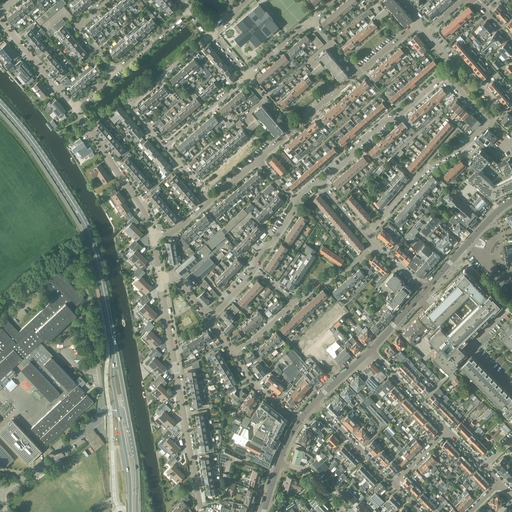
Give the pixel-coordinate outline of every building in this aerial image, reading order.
[(31,0),(27,0),(26,2),(31,8),(30,9),(33,12),(34,11),(34,10),(38,7),(39,8),(40,8),(41,6),(37,1),(35,3),(31,0)] [(74,0),(73,1),(76,4),(75,4),(81,11),(85,7),(80,0),(74,0)] [(128,0),(122,0),(121,1),(127,7),(126,8),(129,11),(130,9),(128,7),(130,4),(131,4),(128,0)] [(159,5),(163,10),(166,7),(166,8),(173,3),(170,0),(166,0),(163,4),(162,3),(159,5)] [(348,0),(347,0),(344,3),(349,9),(353,5),(348,0)] [(383,0),(383,1),(405,26),(412,20),(407,14),(408,13),(407,11),(405,12),(397,2),(398,1),(396,0),(383,0)] [(76,4),(73,1),(72,2),(71,3),(73,6),(74,5),(71,8),(76,15),(81,11),(75,4),(76,4)] [(121,1),(117,5),(122,11),(121,12),(124,14),(125,13),(123,11),(126,8),(127,7),(121,1)] [(26,2),(21,6),(26,12),(25,13),(28,16),(33,12),(30,9),(31,8),(26,2)] [(440,2),(436,5),(441,11),(445,7),(440,2)] [(166,7),(163,10),(164,11),(165,11),(168,15),(168,16),(171,13),(177,7),(173,3),(166,8),(166,7)] [(344,3),(339,7),(344,13),(349,9),(344,3)] [(492,11),(496,15),(507,5),(505,3),(501,7),(498,5),(492,11)] [(259,4),(233,26),(240,34),(237,36),(243,43),(246,41),(253,49),(278,27),(271,19),(272,18),(266,11),(265,12),(259,4)] [(428,5),(427,4),(425,6),(429,11),(427,13),(432,19),(436,15),(431,9),(428,6),(427,6),(428,5)] [(117,5),(112,9),(118,15),(117,16),(119,18),(124,14),(121,12),(122,11),(117,5)] [(436,5),(431,9),(436,15),(441,11),(436,5)] [(496,15),(500,19),(506,13),(504,11),(506,9),(507,9),(509,7),(507,5),(496,15)] [(21,6),(17,10),(22,16),(21,17),(24,20),(28,16),(25,13),(26,12),(21,6)] [(339,7),(335,11),(340,17),(344,13),(339,7)] [(469,7),(464,11),(469,16),(474,13),(469,7)] [(112,9),(108,13),(113,19),(112,20),(115,22),(116,21),(114,18),(117,16),(118,15),(112,9)] [(363,19),(371,12),(369,9),(361,16),(363,18),(363,19)] [(17,10),(12,14),(17,20),(16,21),(19,24),(24,20),(21,17),(22,16),(17,10)] [(335,11),(330,15),(335,21),(340,17),(335,11)] [(464,11),(460,15),(465,20),(469,16),(464,11)] [(508,12),(506,13),(500,19),(503,23),(510,17),(511,16),(508,12)] [(108,13),(103,17),(109,23),(108,24),(110,26),(112,25),(115,23),(115,22),(112,20),(113,19),(108,13)] [(152,18),(148,21),(147,22),(153,28),(157,24),(154,20),(156,18),(152,13),(149,15),(152,18)] [(17,20),(12,14),(7,18),(15,27),(19,24),(16,21),(17,20)] [(330,15),(326,19),(331,25),(335,21),(330,15)] [(460,15),(455,18),(460,24),(465,20),(460,15)] [(103,17),(98,21),(104,27),(103,28),(106,30),(107,29),(105,26),(108,24),(109,23),(103,17)] [(144,20),(141,22),(144,25),(143,26),(148,32),(153,28),(147,22),(148,21),(145,18),(144,20)] [(379,23),(375,18),(368,24),(373,30),(377,26),(377,25),(379,23)] [(455,18),(451,22),(456,28),(460,24),(455,18)] [(477,21),(474,24),(476,26),(479,24),(483,20),(481,18),(477,21)] [(331,25),(326,19),(321,23),(326,29),(331,25)] [(98,21),(94,24),(99,31),(98,32),(101,34),(103,33),(100,30),(103,28),(104,27),(98,21)] [(478,33),(480,34),(490,25),(486,21),(481,26),(483,28),(478,33)] [(142,26),(139,29),(138,30),(143,36),(148,32),(143,26),(144,25),(141,22),(139,24),(142,26)] [(451,22),(446,26),(451,32),(456,28),(451,22)] [(24,35),(28,39),(35,34),(35,35),(38,32),(37,31),(36,32),(32,28),(35,26),(33,23),(32,24),(26,29),(28,31),(24,35)] [(99,31),(94,24),(89,28),(95,35),(94,35),(97,38),(101,34),(98,32),(99,31)] [(368,24),(364,28),(368,33),(373,30),(368,24)] [(57,34),(58,36),(60,35),(61,36),(67,30),(63,25),(61,27),(59,29),(57,30),(55,32),(54,33),(56,35),(57,34)] [(490,25),(480,34),(482,36),(486,32),(488,34),(494,29),(490,25)] [(136,26),(132,30),(134,33),(134,34),(139,40),(143,36),(138,30),(139,29),(136,26)] [(451,32),(446,26),(441,30),(446,36),(451,32)] [(364,28),(359,31),(364,37),(368,33),(364,28)] [(59,38),(62,41),(64,39),(65,40),(71,35),(67,30),(61,36),(60,35),(58,36),(57,37),(59,39),(59,38)] [(139,40),(134,34),(134,33),(132,30),(130,31),(127,34),(130,37),(129,38),(134,44),(139,40)] [(359,31),(355,35),(360,41),(364,37),(359,31)] [(500,35),(497,31),(489,39),(491,41),(485,47),(486,49),(490,45),(500,35)] [(28,39),(32,44),(39,38),(39,39),(42,37),(41,35),(38,32),(35,35),(35,34),(28,39)] [(128,38),(125,41),(124,41),(130,48),(134,44),(129,38),(130,37),(127,34),(126,35),(128,38)] [(63,43),(66,46),(68,44),(69,45),(75,39),(71,35),(65,40),(64,39),(62,41),(61,42),(62,43),(63,43)] [(308,47),(313,43),(312,42),(311,40),(310,40),(308,37),(306,35),(301,39),(306,44),(308,47)] [(355,35),(350,39),(355,45),(360,41),(355,35)] [(410,40),(414,44),(420,39),(416,35),(410,40)] [(500,35),(490,45),(492,47),(493,45),(496,48),(504,39),(500,35)] [(452,45),(456,50),(465,42),(460,36),(456,39),(457,41),(452,45)] [(32,44),(36,48),(42,43),(43,44),(44,43),(46,41),(45,40),(42,42),(39,39),(39,38),(32,44)] [(123,38),(118,42),(121,45),(120,45),(125,52),(130,48),(124,41),(125,41),(123,38)] [(473,41),(477,47),(481,43),(476,38),(473,41)] [(66,48),(69,51),(72,48),(72,49),(79,44),(75,39),(69,45),(68,44),(66,46),(65,46),(66,48)] [(301,39),(297,43),(302,48),(306,44),(301,39)] [(350,39),(346,43),(351,49),(355,45),(350,39)] [(414,44),(418,49),(424,43),(420,39),(414,44)] [(117,43),(114,46),(116,49),(115,49),(121,55),(125,52),(120,45),(121,45),(118,42),(117,43)] [(456,50),(460,54),(467,48),(466,48),(465,49),(463,47),(467,43),(465,42),(456,50)] [(500,51),(497,54),(499,57),(501,55),(510,46),(506,42),(499,49),(500,51)] [(6,66),(9,69),(14,65),(11,62),(9,61),(17,54),(8,43),(0,49),(0,52),(8,62),(9,64),(6,66)] [(44,50),(46,52),(51,47),(49,45),(48,46),(44,43),(43,44),(42,43),(36,48),(40,53),(44,50)] [(297,43),(292,47),(297,52),(302,48),(297,43)] [(351,49),(346,43),(341,47),(346,52),(351,49)] [(424,43),(418,49),(416,50),(422,56),(427,52),(425,50),(428,48),(424,43)] [(73,50),(76,53),(76,54),(83,48),(79,44),(72,49),(72,48),(69,51),(70,52),(73,50)] [(203,50),(207,54),(212,49),(208,45),(203,50)] [(116,49),(114,46),(111,48),(112,49),(112,52),(111,53),(116,60),(121,55),(115,49),(116,49)] [(511,47),(510,46),(501,55),(505,59),(511,51),(511,47)] [(44,58),(48,62),(54,57),(55,58),(57,56),(58,55),(55,52),(53,55),(50,52),(53,50),(51,47),(46,52),(48,54),(44,58)] [(297,52),(292,47),(288,51),(290,53),(287,55),(292,61),(299,55),(297,52)] [(76,54),(76,53),(73,56),(75,58),(78,56),(80,58),(77,61),(79,63),(84,59),(86,57),(84,55),(87,53),(83,48),(76,54)] [(401,48),(396,52),(401,57),(406,54),(407,53),(404,49),(402,50),(401,48)] [(460,54),(464,58),(473,50),(471,49),(469,51),(467,48),(460,54)] [(207,54),(211,59),(216,54),(212,49),(207,54)] [(326,50),(316,58),(318,62),(322,59),(340,81),(347,75),(343,70),(344,69),(342,67),(341,67),(332,57),(333,56),(331,54),(330,55),(326,50)] [(464,58),(467,62),(474,56),(472,54),(474,52),(473,50),(464,58)] [(396,52),(392,56),(397,61),(401,57),(396,52)] [(211,59),(215,63),(220,58),(216,54),(211,59)] [(284,55),(280,59),(285,64),(289,60),(284,55)] [(467,62),(471,67),(481,58),(482,57),(481,55),(479,57),(477,58),(475,56),(474,56),(467,62)] [(48,62),(52,67),(58,61),(59,62),(62,60),(60,58),(59,59),(57,56),(55,58),(54,57),(48,62)] [(392,56),(388,59),(394,66),(398,63),(397,61),(392,56)] [(215,63),(218,68),(224,63),(220,58),(215,63)] [(427,61),(433,69),(438,65),(433,60),(431,63),(428,60),(427,58),(425,60),(427,61)] [(471,67),(475,71),(482,65),(481,65),(484,63),(482,61),(482,60),(481,58),(471,67)] [(194,59),(189,63),(195,70),(200,66),(194,59)] [(280,59),(275,62),(280,68),(285,64),(280,59)] [(388,59),(383,63),(388,69),(390,71),(394,68),(394,67),(394,66),(388,59)] [(21,60),(15,65),(22,72),(19,74),(26,82),(34,76),(32,74),(34,73),(29,68),(29,69),(23,62),(21,60)] [(52,67),(56,71),(62,66),(63,67),(64,65),(66,64),(62,60),(59,62),(58,61),(52,67)] [(495,60),(492,63),(497,69),(501,66),(499,64),(498,65),(497,63),(497,62),(495,60)] [(425,68),(429,73),(433,69),(427,61),(425,63),(427,66),(425,68)] [(275,62),(271,66),(276,72),(280,68),(275,62)] [(189,63),(184,67),(190,74),(195,70),(189,63)] [(218,68),(222,72),(228,68),(224,63),(218,68)] [(383,63),(379,67),(384,73),(388,69),(383,63)] [(62,66),(56,71),(60,76),(64,73),(65,75),(71,70),(72,69),(69,66),(67,68),(64,65),(63,67),(62,66)] [(89,67),(86,69),(88,72),(88,73),(93,79),(97,75),(92,69),(93,68),(90,65),(89,67)] [(97,65),(93,68),(92,69),(97,75),(102,71),(97,65)] [(475,71),(479,76),(488,68),(486,66),(484,68),(482,65),(475,71)] [(271,66),(266,70),(271,76),(276,72),(271,66)] [(180,71),(185,78),(187,80),(192,76),(190,74),(184,67),(180,71)] [(379,67),(374,71),(379,76),(384,73),(379,67)] [(224,75),(226,77),(232,72),(228,68),(222,72),(222,73),(220,74),(222,76),(224,75)] [(418,69),(425,77),(429,73),(425,68),(422,70),(420,68),(418,69)] [(488,68),(479,76),(482,80),(488,75),(489,74),(487,71),(489,69),(488,68)] [(84,71),(81,73),(84,76),(83,77),(88,83),(93,79),(88,73),(88,72),(86,69),(84,71)] [(416,76),(420,81),(425,77),(418,69),(416,71),(418,74),(416,76)] [(266,70),(262,74),(267,80),(271,76),(266,70)] [(180,71),(175,75),(181,82),(185,78),(180,71)] [(379,76),(374,71),(370,74),(375,80),(379,76)] [(232,72),(226,77),(232,83),(235,80),(234,79),(236,77),(232,72)] [(80,75),(77,77),(79,80),(79,81),(84,87),(88,83),(83,77),(84,76),(81,73),(80,75)] [(267,80),(262,74),(257,78),(262,84),(267,80)] [(181,82),(175,75),(170,80),(176,86),(177,87),(179,85),(178,84),(181,82)] [(308,75),(303,79),(308,85),(313,81),(308,75)] [(409,77),(416,84),(420,81),(416,76),(413,78),(411,75),(409,77)] [(75,78),(72,81),(75,84),(74,85),(79,91),(84,87),(79,81),(79,80),(77,77),(75,78)] [(407,83),(411,88),(416,84),(409,77),(407,78),(410,81),(407,83)] [(303,79),(299,83),(304,89),(308,85),(303,79)] [(365,80),(360,83),(366,89),(370,86),(371,88),(374,86),(369,80),(367,82),(365,80)] [(488,86),(491,90),(501,82),(500,81),(499,81),(497,83),(495,80),(493,81),(488,86)] [(40,96),(42,98),(50,92),(40,81),(34,86),(38,91),(42,95),(40,96)] [(75,84),(72,81),(71,82),(73,85),(69,89),(75,95),(79,91),(74,85),(75,84)] [(491,90),(495,95),(502,88),(500,86),(502,84),(503,82),(502,81),(501,82),(491,90)] [(214,82),(209,86),(214,92),(219,88),(214,82)] [(299,83),(295,87),(300,93),(304,89),(299,83)] [(360,83),(356,87),(361,93),(366,89),(360,83)] [(405,86),(402,83),(401,84),(407,92),(411,88),(407,83),(405,86)] [(401,89),(399,91),(403,96),(407,92),(401,84),(399,86),(401,89)] [(166,98),(171,94),(169,92),(163,85),(159,89),(164,96),(165,96),(166,98)] [(209,86),(205,90),(210,96),(214,92),(209,86)] [(295,87),(290,91),(295,97),(300,93),(295,87)] [(356,87),(352,91),(357,97),(361,93),(356,87)] [(210,96),(205,90),(204,90),(203,88),(201,90),(202,92),(200,94),(205,99),(210,96)] [(442,88),(438,91),(443,97),(446,101),(449,100),(445,95),(450,91),(447,88),(444,90),(442,88)] [(495,95),(499,99),(508,91),(506,89),(505,91),(502,88),(495,95)] [(154,94),(160,100),(164,96),(159,89),(154,94)] [(242,90),(238,94),(243,100),(242,100),(244,102),(249,98),(248,97),(246,95),(244,93),(242,90)] [(290,91),(286,94),(286,95),(291,100),(295,97),(290,91)] [(352,91),(347,95),(353,101),(357,97),(352,91)] [(393,91),(392,92),(398,100),(403,96),(399,91),(396,93),(393,91)] [(438,91),(433,95),(438,101),(443,97),(438,91)] [(499,99),(503,103),(509,97),(511,95),(510,93),(508,91),(499,99)] [(282,98),(287,104),(291,100),(286,95),(286,94),(285,92),(280,96),(282,98)] [(398,100),(392,92),(390,94),(392,96),(390,99),(394,104),(398,100)] [(154,94),(149,98),(155,104),(157,107),(162,102),(160,100),(154,94)] [(194,99),(191,101),(196,107),(201,103),(198,100),(200,98),(196,94),(193,97),(194,99)] [(233,98),(238,104),(241,107),(243,105),(240,102),(242,100),(243,100),(238,94),(233,98)] [(347,95),(343,98),(348,104),(353,101),(347,95)] [(433,95),(429,99),(434,104),(438,101),(433,95)] [(509,97),(503,103),(506,108),(511,103),(511,102),(511,99),(511,100),(509,97)] [(149,98),(144,102),(150,109),(155,104),(149,98)] [(233,98),(229,102),(233,108),(238,104),(233,98)] [(287,104),(282,98),(277,102),(282,108),(287,104)] [(343,98),(339,102),(344,108),(348,104),(343,98)] [(429,99),(425,102),(430,108),(433,106),(434,107),(436,106),(434,104),(429,99)] [(60,104),(56,100),(54,101),(53,100),(48,104),(49,106),(46,109),(50,114),(53,118),(57,115),(58,117),(59,116),(61,118),(65,115),(63,112),(65,110),(63,108),(64,107),(62,106),(61,105),(60,103),(60,104)] [(453,108),(454,109),(459,104),(457,102),(458,101),(457,100),(451,106),(450,105),(447,108),(450,111),(453,108)] [(191,101),(187,105),(192,111),(196,107),(191,101)] [(150,109),(144,102),(140,106),(146,113),(150,109)] [(229,102),(224,106),(229,112),(233,108),(229,102)] [(339,102),(334,106),(339,112),(344,108),(339,102)] [(375,104),(382,111),(386,107),(382,102),(379,105),(377,102),(375,104)] [(425,102),(421,106),(426,112),(430,108),(425,102)] [(185,107),(182,109),(187,115),(192,111),(187,105),(185,103),(183,105),(185,107)] [(373,110),(378,115),(382,111),(375,104),(374,105),(376,108),(373,110)] [(454,109),(458,113),(464,106),(463,105),(462,106),(459,104),(454,109)] [(254,111),(276,136),(283,130),(278,125),(279,124),(278,122),(277,123),(268,113),(269,112),(267,109),(266,110),(262,105),(254,111)] [(112,121),(124,111),(120,106),(115,111),(117,113),(112,117),(110,119),(112,121)] [(229,112),(224,106),(219,110),(224,116),(229,112)] [(334,106),(330,110),(335,116),(339,112),(334,106)] [(421,106),(417,109),(422,115),(426,112),(421,106)] [(458,113),(461,116),(466,110),(464,108),(465,107),(464,106),(458,113)] [(182,109),(178,113),(183,119),(187,115),(182,109)] [(417,109),(413,113),(418,119),(422,115),(417,109)] [(330,110),(326,114),(331,119),(335,116),(330,110)] [(367,111),(373,119),(378,115),(373,110),(371,112),(368,110),(367,111)] [(461,116),(465,119),(471,112),(470,111),(469,112),(466,110),(461,116)] [(123,120),(128,115),(124,111),(112,121),(114,124),(116,122),(120,118),(123,120)] [(171,119),(169,121),(174,127),(178,123),(173,117),(169,111),(166,113),(168,115),(171,119)] [(365,118),(369,123),(373,119),(367,111),(365,113),(367,115),(365,118)] [(465,119),(468,122),(473,116),(471,114),(472,113),(471,112),(465,119)] [(178,113),(173,117),(178,123),(183,119),(178,113)] [(418,119),(413,113),(408,117),(413,123),(418,119)] [(501,122),(505,126),(511,120),(508,117),(510,115),(507,113),(504,117),(505,118),(501,122)] [(214,115),(209,119),(215,125),(214,126),(217,128),(218,127),(222,124),(225,121),(219,114),(216,117),(214,115)] [(323,120),(322,121),(325,124),(326,123),(329,121),(331,124),(333,122),(331,119),(326,114),(321,117),(323,120)] [(127,125),(132,120),(128,115),(123,120),(126,125),(127,125)] [(468,122),(472,125),(478,118),(477,117),(476,119),(473,116),(468,122)] [(358,119),(365,126),(369,123),(365,118),(362,120),(360,117),(358,119)] [(478,118),(472,125),(475,129),(481,123),(478,120),(479,119),(478,118)] [(95,128),(99,133),(106,127),(106,128),(109,126),(108,124),(105,126),(102,123),(105,121),(103,119),(97,123),(99,125),(95,128)] [(169,130),(164,125),(163,123),(159,119),(155,123),(157,126),(159,124),(160,125),(162,127),(160,129),(165,134),(169,130)] [(209,119),(205,123),(210,129),(209,130),(212,132),(213,131),(211,128),(214,126),(215,125),(209,119)] [(356,125),(360,130),(365,126),(358,119),(356,120),(358,123),(356,125)] [(130,129),(136,124),(132,120),(127,125),(126,125),(123,127),(125,130),(128,127),(130,129)] [(169,121),(164,125),(169,130),(174,127),(169,121)] [(315,121),(311,125),(316,131),(320,127),(315,121)] [(448,121),(444,126),(449,131),(453,126),(448,121)] [(402,122),(398,126),(403,131),(407,128),(402,122)] [(205,123),(200,127),(206,133),(205,133),(208,136),(209,135),(207,132),(209,130),(210,129),(205,123)] [(134,134),(140,129),(136,124),(130,129),(134,134)] [(311,125),(306,129),(311,135),(316,131),(311,125)] [(353,128),(351,125),(349,126),(356,134),(360,130),(356,125),(353,128)] [(242,130),(239,133),(238,134),(244,140),(248,136),(243,130),(244,129),(241,126),(240,128),(242,130)] [(350,131),(347,133),(351,138),(356,134),(349,126),(349,127),(347,128),(350,131)] [(398,126),(394,129),(399,135),(403,131),(398,126)] [(444,126),(440,130),(445,135),(449,131),(444,126)] [(99,133),(103,137),(110,132),(110,133),(113,130),(112,129),(109,131),(106,128),(106,127),(99,133)] [(200,127),(196,130),(201,137),(200,137),(203,140),(205,139),(202,136),(205,133),(206,133),(200,127)] [(142,140),(143,139),(141,136),(144,134),(140,129),(134,134),(129,138),(127,140),(129,143),(135,138),(135,139),(136,139),(137,139),(138,139),(139,139),(140,138),(142,140)] [(306,129),(302,132),(307,138),(311,135),(306,129)] [(394,129),(390,133),(395,139),(399,135),(394,129)] [(485,136),(488,139),(493,134),(488,129),(483,134),(482,134),(480,136),(483,139),(485,136)] [(196,130),(191,134),(197,141),(196,141),(199,144),(200,143),(197,140),(200,137),(201,137),(196,130)] [(238,134),(235,137),(234,138),(239,144),(244,140),(238,134),(239,133),(237,130),(235,131),(238,134)] [(440,130),(436,135),(441,140),(445,135),(440,130)] [(103,137),(107,142),(113,136),(114,137),(116,135),(117,135),(116,133),(113,135),(110,133),(110,132),(103,137)] [(302,132),(298,136),(303,142),(307,138),(302,132)] [(342,133),(340,134),(347,142),(351,138),(347,133),(344,135),(342,133)] [(390,133),(386,137),(390,142),(395,139),(390,133)] [(191,134),(187,138),(192,145),(191,145),(194,148),(195,147),(193,144),(196,141),(197,141),(191,134)] [(232,134),(227,138),(230,141),(229,142),(235,148),(239,144),(234,138),(235,137),(232,134)] [(347,142),(340,134),(339,136),(341,138),(338,141),(343,146),(347,142)] [(481,147),(485,151),(486,152),(494,144),(493,143),(497,138),(493,134),(488,139),(491,141),(486,147),(483,144),(481,147)] [(107,142),(111,146),(117,141),(118,142),(121,139),(119,138),(116,135),(114,137),(113,136),(107,142)] [(436,135),(432,140),(437,145),(441,140),(436,135)] [(298,136),(293,140),(298,146),(303,142),(298,136)] [(386,137),(381,140),(388,148),(389,149),(391,147),(390,146),(392,144),(390,142),(386,137)] [(76,146),(72,149),(75,152),(78,150),(80,154),(83,158),(88,154),(90,158),(94,155),(92,151),(93,151),(90,147),(86,150),(83,147),(85,145),(83,141),(82,141),(80,138),(74,143),(76,146)] [(187,138),(182,142),(188,149),(187,149),(188,151),(189,152),(194,148),(191,145),(192,145),(187,138)] [(228,142),(225,145),(224,145),(230,152),(235,148),(229,142),(230,141),(227,138),(226,139),(228,142)] [(146,149),(152,144),(148,139),(146,141),(143,139),(142,140),(140,142),(142,145),(140,146),(142,148),(141,149),(142,151),(140,153),(139,151),(137,153),(139,156),(141,154),(146,149)] [(293,140),(289,144),(294,150),(298,146),(293,140)] [(381,140),(377,144),(382,150),(383,152),(388,148),(381,140)] [(432,140),(428,144),(433,149),(437,145),(432,140)] [(111,146),(115,151),(121,145),(122,146),(125,144),(123,142),(121,144),(118,142),(117,141),(111,146)] [(187,149),(188,149),(182,142),(178,146),(184,154),(188,151),(187,149)] [(224,146),(221,148),(220,149),(225,156),(230,152),(224,145),(225,145),(223,142),(221,143),(224,146)] [(146,149),(150,154),(156,149),(152,144),(146,149)] [(294,150),(289,144),(284,148),(289,153),(294,150)] [(377,144),(373,148),(378,153),(380,156),(382,154),(380,152),(382,150),(377,144)] [(428,144),(424,149),(429,154),(433,149),(428,144)] [(121,145),(115,151),(119,156),(121,154),(123,156),(128,151),(126,149),(125,150),(122,146),(121,145)] [(331,150),(327,145),(326,145),(325,147),(333,156),(338,152),(333,147),(331,150)] [(219,150),(216,152),(215,153),(221,160),(225,156),(220,149),(221,148),(218,146),(217,147),(219,150)] [(327,153),(324,155),(329,160),(333,156),(325,147),(323,148),(327,153)] [(378,153),(373,148),(369,151),(374,157),(378,153)] [(472,159),(468,162),(477,170),(469,178),(470,180),(471,181),(473,183),(474,184),(474,183),(478,187),(479,188),(481,190),(482,190),(483,191),(483,192),(486,195),(487,195),(492,200),(493,199),(494,199),(496,198),(498,197),(504,194),(509,192),(508,191),(511,189),(511,160),(510,157),(506,159),(498,163),(481,148),(478,152),(472,159)] [(150,154),(154,158),(160,153),(156,149),(150,154)] [(424,149),(420,154),(425,159),(429,154),(424,149)] [(215,154),(212,156),(211,157),(216,163),(221,160),(215,153),(216,152),(214,150),(212,151),(215,154)] [(122,163),(126,168),(132,162),(133,163),(136,160),(131,155),(129,153),(124,157),(126,159),(122,163)] [(154,158),(158,163),(164,158),(160,153),(154,158)] [(209,154),(205,158),(207,160),(206,161),(212,167),(216,163),(211,157),(212,156),(209,154)] [(420,154),(415,158),(421,163),(425,159),(420,154)] [(320,155),(318,156),(324,164),(329,160),(324,155),(322,157),(320,155)] [(269,161),(273,165),(278,160),(274,156),(269,161)] [(318,160),(316,163),(320,168),(324,164),(318,156),(316,158),(318,160)] [(363,156),(359,160),(364,166),(368,162),(369,163),(371,161),(367,156),(365,158),(363,156)] [(160,165),(162,167),(168,162),(164,158),(158,163),(155,165),(157,167),(160,165)] [(205,161),(203,164),(202,165),(207,171),(212,167),(206,161),(207,160),(205,158),(203,159),(205,161)] [(415,158),(411,163),(417,168),(421,163),(415,158)] [(126,168),(130,172),(136,167),(137,167),(140,165),(139,163),(136,160),(133,163),(132,162),(126,168)] [(273,165),(277,170),(282,165),(278,160),(273,165)] [(359,160),(355,164),(360,169),(364,166),(359,160)] [(461,160),(456,164),(462,170),(466,166),(468,168),(470,166),(467,163),(465,165),(461,160)] [(202,175),(203,175),(204,175),(206,173),(207,171),(202,165),(203,164),(200,161),(198,163),(201,165),(198,168),(197,169),(198,169),(196,170),(201,176),(202,175)] [(162,167),(160,169),(164,173),(160,177),(162,180),(167,175),(171,172),(169,170),(172,167),(168,162),(162,167)] [(311,162),(309,164),(316,171),(320,168),(316,163),(313,165),(311,162)] [(407,173),(401,168),(402,167),(398,163),(394,167),(399,171),(396,174),(405,182),(409,177),(406,175),(407,173)] [(417,168),(411,163),(407,168),(413,173),(417,168)] [(98,173),(105,183),(111,179),(108,174),(108,175),(100,164),(94,168),(95,168),(91,171),(94,176),(98,173)] [(310,168),(307,170),(311,175),(316,171),(309,164),(307,165),(310,168)] [(355,164),(351,167),(356,173),(358,171),(359,173),(361,171),(360,169),(355,164)] [(456,164),(452,168),(457,174),(462,170),(456,164)] [(130,172),(134,177),(140,171),(141,172),(144,169),(142,168),(140,165),(137,167),(136,167),(130,172)] [(282,165),(277,170),(281,174),(286,169),(282,165)] [(351,167),(346,171),(351,177),(356,173),(351,167)] [(452,168),(448,172),(453,178),(457,174),(452,168)] [(134,177),(138,181),(144,176),(145,177),(148,174),(144,169),(141,172),(140,171),(134,177)] [(307,170),(303,174),(307,179),(311,175),(307,170)] [(258,171),(253,175),(259,182),(258,182),(260,185),(262,184),(260,181),(263,178),(258,171)] [(346,171),(342,175),(347,181),(349,179),(351,180),(352,179),(351,177),(346,171)] [(453,178),(448,172),(444,176),(449,182),(453,178)] [(138,181),(142,186),(148,180),(149,181),(151,178),(150,177),(148,174),(145,177),(144,176),(138,181)] [(167,182),(170,186),(173,183),(174,184),(180,179),(176,174),(174,176),(172,174),(167,178),(168,180),(167,182)] [(303,174),(298,178),(303,183),(307,179),(303,174)] [(396,174),(392,178),(401,186),(405,182),(396,174)] [(253,175),(249,179),(254,186),(253,186),(256,189),(257,187),(255,185),(258,182),(259,182),(253,175)] [(342,175),(337,179),(342,184),(347,181),(342,175)] [(432,175),(429,180),(434,185),(438,180),(432,175)] [(293,178),(292,179),(298,187),(303,183),(298,178),(296,180),(293,178)] [(391,181),(390,183),(389,183),(397,191),(401,186),(392,178),(390,181),(391,181)] [(174,185),(177,188),(178,189),(184,183),(180,179),(174,184),(173,183),(170,186),(171,187),(174,185)] [(249,179),(244,183),(250,189),(249,190),(251,193),(253,191),(250,189),(253,186),(254,186),(249,179)] [(298,187),(292,179),(290,181),(292,183),(289,186),(294,191),(298,187)] [(342,184),(337,179),(333,183),(338,188),(342,184)] [(148,180),(142,186),(146,190),(148,188),(150,190),(155,186),(157,184),(155,182),(152,184),(149,181),(148,180)] [(429,180),(425,184),(430,189),(433,191),(437,187),(434,185),(429,180)] [(178,189),(181,192),(182,193),(188,188),(184,183),(178,189),(177,188),(174,190),(175,192),(178,189)] [(244,183),(240,187),(245,193),(244,194),(247,196),(248,195),(251,193),(249,190),(250,189),(244,183)] [(389,183),(385,187),(394,195),(397,191),(389,183),(390,183),(389,183)] [(264,190),(268,194),(274,188),(271,184),(264,190)] [(425,184),(421,188),(427,193),(430,189),(425,184)] [(151,192),(153,194),(155,192),(161,187),(159,185),(151,192)] [(240,187),(235,191),(240,197),(240,198),(242,200),(244,199),(241,196),(244,194),(245,193),(240,187)] [(386,192),(384,194),(390,199),(394,195),(385,187),(383,189),(386,192)] [(182,194),(185,197),(186,198),(192,192),(188,188),(182,193),(181,192),(178,195),(179,196),(182,194)] [(421,188),(417,193),(423,198),(425,196),(427,198),(429,195),(427,193),(421,188)] [(449,202),(448,203),(446,205),(459,217),(460,217),(461,218),(468,225),(469,224),(472,226),(477,220),(476,219),(478,216),(477,215),(479,213),(476,210),(475,211),(454,192),(453,192),(450,189),(443,197),(449,202)] [(112,199),(116,205),(116,206),(123,201),(125,200),(119,191),(117,192),(115,190),(106,196),(109,201),(112,199)] [(235,191),(230,195),(236,201),(235,202),(238,204),(239,203),(237,200),(240,198),(240,197),(235,191)] [(382,196),(380,199),(386,204),(390,199),(384,194),(381,191),(379,194),(382,196)] [(149,197),(153,202),(159,196),(160,197),(163,195),(160,192),(157,194),(155,192),(153,194),(149,197)] [(186,199),(189,201),(189,202),(196,197),(192,192),(186,198),(185,197),(182,200),(183,201),(186,199)] [(275,196),(273,198),(273,199),(279,205),(284,200),(281,198),(283,196),(279,192),(275,196)] [(417,193),(413,197),(421,204),(422,204),(424,202),(421,200),(423,198),(417,193)] [(313,199),(317,204),(323,199),(319,194),(313,199)] [(230,195),(226,199),(231,205),(230,206),(233,208),(234,207),(232,204),(235,202),(236,201),(230,195)] [(346,200),(350,204),(355,199),(352,195),(346,200)] [(153,202),(157,207),(163,201),(164,202),(167,199),(166,198),(163,200),(160,197),(159,196),(153,202)] [(272,201),(269,204),(275,209),(279,205),(273,199),(273,198),(271,196),(269,198),(272,201)] [(480,196),(478,198),(479,198),(478,200),(481,202),(480,202),(485,206),(488,203),(480,196)] [(189,202),(189,201),(186,204),(187,205),(190,203),(193,207),(200,201),(196,197),(189,202)] [(413,197),(410,201),(415,206),(417,204),(420,207),(422,205),(422,204),(421,204),(413,197)] [(479,198),(478,198),(473,203),(481,210),(485,206),(480,202),(481,202),(478,200),(479,198)] [(157,207),(161,211),(167,206),(168,206),(170,204),(171,204),(167,199),(164,202),(163,201),(157,207)] [(226,199),(221,202),(227,209),(226,210),(228,212),(230,211),(228,208),(230,206),(231,205),(226,199)] [(317,204),(321,208),(327,203),(323,199),(317,204)] [(350,204),(353,209),(359,204),(355,199),(350,204)] [(380,199),(377,203),(376,203),(380,206),(382,208),(386,204),(380,199)] [(116,206),(116,205),(115,206),(118,211),(117,212),(117,213),(119,217),(124,214),(128,220),(133,216),(129,210),(130,210),(127,205),(127,206),(123,201),(116,206)] [(410,201),(406,206),(412,211),(411,211),(414,213),(416,211),(413,209),(415,206),(410,201)] [(221,202),(217,206),(222,213),(221,213),(223,215),(224,216),(225,215),(223,212),(226,210),(227,209),(221,202)] [(321,208),(325,212),(331,208),(327,203),(321,208)] [(161,211),(165,216),(171,210),(172,211),(175,208),(173,207),(170,204),(168,206),(167,206),(161,211)] [(269,204),(265,208),(271,213),(275,209),(269,204)] [(353,209),(357,213),(363,208),(359,204),(353,209)] [(222,213),(217,206),(212,210),(215,213),(212,215),(220,224),(223,222),(219,219),(223,215),(221,213),(222,213)] [(406,206),(402,210),(408,215),(411,211),(412,211),(406,206)] [(265,208),(261,212),(261,213),(266,218),(271,213),(265,208)] [(325,212),(329,217),(334,212),(331,208),(325,212)] [(357,213),(361,217),(367,212),(363,208),(357,213)] [(261,213),(261,212),(257,209),(255,211),(259,215),(256,217),(262,222),(266,218),(261,213)] [(165,216),(169,220),(175,215),(176,215),(179,213),(177,211),(174,214),(172,211),(171,210),(165,216)] [(402,210),(398,214),(404,219),(406,222),(408,219),(406,217),(408,215),(402,210)] [(329,217),(332,221),(338,216),(334,212),(329,217)] [(367,212),(361,217),(365,222),(371,217),(367,212)] [(175,215),(169,220),(173,225),(179,220),(180,220),(183,217),(181,216),(179,213),(176,215),(175,215)] [(301,215),(298,219),(304,224),(307,219),(310,220),(312,217),(307,213),(305,217),(301,215)] [(205,214),(201,218),(206,225),(205,225),(208,228),(215,222),(209,215),(207,217),(205,214)] [(404,219),(398,214),(394,219),(396,221),(394,223),(400,228),(402,225),(400,224),(404,219)] [(435,215),(421,230),(436,245),(436,246),(441,251),(442,250),(444,252),(449,247),(448,247),(451,244),(451,245),(452,244),(453,244),(456,241),(455,240),(456,239),(452,235),(444,228),(446,225),(435,215)] [(124,230),(130,236),(138,228),(135,225),(139,221),(133,216),(127,223),(129,225),(124,230)] [(332,221),(336,226),(342,221),(338,216),(332,221)] [(453,224),(450,228),(459,236),(466,228),(465,228),(468,225),(461,218),(460,217),(459,217),(457,220),(459,223),(456,227),(453,224)] [(201,218),(196,222),(202,229),(201,229),(203,232),(205,231),(202,228),(205,225),(206,225),(201,218)] [(298,219),(295,224),(301,228),(304,224),(298,219)] [(336,226),(340,230),(346,225),(342,221),(336,226)] [(196,222),(191,226),(197,232),(196,233),(199,236),(203,232),(201,229),(202,229),(196,222)] [(295,224),(292,229),(298,233),(301,228),(295,224)] [(340,230),(344,234),(350,229),(346,225),(340,230)] [(191,226),(187,230),(192,236),(191,237),(194,240),(195,239),(193,236),(196,233),(197,232),(191,226)] [(257,226),(252,231),(258,236),(263,232),(257,226)] [(414,227),(404,237),(408,242),(413,237),(419,231),(417,229),(414,227)] [(128,250),(130,252),(138,243),(136,241),(143,234),(138,228),(130,236),(135,240),(130,245),(129,247),(130,248),(128,250)] [(292,229),(288,234),(295,238),(298,233),(292,229)] [(344,234),(347,238),(353,234),(350,229),(344,234)] [(377,235),(382,239),(387,233),(383,229),(377,235)] [(183,240),(187,243),(188,245),(190,243),(188,240),(191,237),(192,236),(187,230),(182,234),(186,238),(183,240)] [(225,234),(221,230),(198,249),(204,256),(211,250),(225,237),(224,235),(225,234)] [(252,231),(248,235),(254,241),(258,236),(252,231)] [(382,239),(386,243),(392,237),(387,233),(382,239)] [(295,238),(288,234),(285,239),(292,243),(295,238)] [(347,238),(351,243),(357,238),(353,234),(347,238)] [(248,235),(244,239),(250,245),(254,241),(248,235)] [(393,244),(395,246),(401,240),(400,240),(398,238),(397,240),(396,241),(392,237),(386,243),(391,247),(393,244)] [(393,252),(398,256),(404,250),(402,248),(404,245),(402,243),(405,240),(403,237),(400,240),(401,240),(395,246),(397,248),(393,252)] [(351,243),(355,247),(361,242),(357,238),(351,243)] [(433,250),(420,238),(417,241),(412,246),(418,252),(412,258),(408,263),(415,269),(414,270),(422,277),(440,257),(433,250)] [(166,242),(167,249),(176,247),(175,240),(173,241),(173,239),(169,240),(169,242),(166,242)] [(244,239),(239,244),(245,250),(250,245),(244,239)] [(361,242),(355,247),(359,252),(365,247),(361,242)] [(126,255),(134,263),(142,255),(139,252),(143,248),(138,243),(130,252),(126,255)] [(182,247),(186,252),(190,248),(188,245),(187,243),(184,245),(182,247)] [(282,243),(278,248),(285,253),(288,248),(282,243)] [(245,250),(239,244),(235,248),(241,254),(245,250)] [(308,254),(306,256),(312,260),(315,256),(314,255),(316,251),(307,245),(305,244),(303,247),(302,247),(299,252),(301,253),(304,248),(305,249),(306,250),(305,252),(308,254)] [(319,252),(324,255),(328,249),(323,246),(319,252)] [(167,249),(169,256),(178,254),(177,250),(178,250),(177,247),(176,247),(167,249)] [(190,248),(186,252),(190,256),(194,253),(190,248)] [(278,248),(275,253),(282,257),(285,253),(278,248)] [(324,255),(330,259),(334,253),(328,249),(324,255)] [(398,256),(402,260),(408,254),(404,250),(398,256)] [(216,256),(214,254),(210,257),(215,263),(219,260),(225,255),(222,251),(216,256)] [(275,253),(272,258),(279,262),(282,257),(275,253)] [(330,259),(335,263),(339,257),(334,253),(330,259)] [(179,262),(178,254),(169,256),(169,259),(168,260),(169,263),(170,262),(170,263),(173,263),(173,264),(177,264),(177,262),(179,262)] [(407,264),(408,263),(412,258),(408,254),(402,260),(407,264)] [(134,274),(137,276),(143,270),(140,268),(148,260),(142,255),(134,263),(132,266),(136,270),(134,272),(134,274)] [(176,269),(181,275),(198,260),(193,255),(176,269)] [(306,256),(303,261),(309,265),(312,260),(306,256)] [(370,262),(375,266),(380,260),(376,256),(373,259),(371,257),(369,260),(370,262)] [(207,273),(217,265),(210,257),(193,271),(195,273),(196,273),(197,275),(199,274),(203,278),(208,275),(207,273)] [(339,257),(335,263),(340,266),(344,260),(339,257)] [(237,258),(233,263),(238,269),(243,264),(237,258)] [(272,258),(269,263),(275,267),(279,262),(272,258)] [(375,271),(377,273),(385,264),(380,260),(375,266),(378,268),(375,271)] [(303,261),(300,266),(306,270),(309,265),(303,261)] [(233,263),(228,267),(234,273),(238,269),(233,263)] [(275,267),(269,263),(266,268),(272,272),(275,267)] [(371,271),(365,264),(362,267),(368,273),(371,271)] [(385,264),(377,273),(382,277),(377,282),(379,284),(389,273),(386,272),(390,268),(385,264)] [(300,266),(296,271),(303,275),(306,270),(300,266)] [(228,267),(224,272),(230,277),(234,273),(228,267)] [(360,269),(355,273),(360,279),(365,275),(360,269)] [(424,311),(435,322),(439,326),(427,337),(439,349),(431,356),(448,373),(467,354),(462,348),(500,310),(498,309),(503,304),(490,292),(489,293),(466,271),(464,269),(457,275),(459,277),(437,299),(424,311)] [(134,284),(139,289),(147,282),(141,276),(145,273),(143,270),(137,276),(139,279),(134,284)] [(0,379),(19,361),(24,366),(20,369),(50,401),(56,395),(61,400),(31,428),(46,445),(59,434),(65,428),(68,425),(93,402),(87,394),(85,396),(82,393),(84,392),(78,385),(79,384),(82,386),(86,382),(80,376),(76,380),(77,381),(75,382),(51,356),(48,353),(36,348),(36,347),(40,343),(40,344),(41,344),(39,342),(43,339),(46,342),(76,314),(69,307),(72,305),(74,307),(77,305),(84,298),(58,271),(42,286),(54,299),(18,332),(6,319),(0,325),(0,379)] [(197,282),(199,280),(197,277),(196,278),(195,277),(197,276),(195,273),(193,271),(187,277),(188,278),(184,281),(185,282),(184,282),(186,285),(187,284),(187,285),(188,284),(192,288),(198,283),(197,282)] [(296,271),(293,276),(299,280),(303,275),(296,271)] [(224,272),(220,276),(225,282),(230,277),(224,272)] [(394,310),(400,304),(412,290),(410,289),(409,288),(409,287),(407,285),(406,285),(404,283),(403,280),(396,274),(394,272),(385,282),(385,284),(392,290),(389,294),(386,298),(382,294),(381,296),(384,300),(387,302),(386,303),(393,309),(394,310)] [(355,273),(351,277),(356,282),(360,279),(355,273)] [(225,282),(220,276),(215,281),(221,286),(225,282)] [(293,276),(290,280),(296,285),(299,280),(293,276)] [(351,277),(346,280),(351,286),(356,282),(351,277)] [(258,280),(254,285),(259,290),(263,286),(258,280)] [(296,285),(290,280),(287,285),(293,290),(296,285)] [(346,280),(342,284),(347,290),(351,286),(346,280)] [(139,301),(141,304),(147,297),(148,296),(146,294),(153,287),(147,282),(139,289),(138,290),(143,295),(136,302),(137,303),(139,301)] [(342,284),(337,288),(342,294),(347,290),(342,284)] [(254,285),(250,289),(255,294),(259,290),(254,285)] [(263,293),(264,295),(266,297),(272,291),(269,287),(263,293)] [(342,294),(337,288),(333,291),(335,294),(334,295),(338,300),(342,298),(340,295),(342,294)] [(250,289),(246,293),(251,298),(255,294),(250,289)] [(323,290),(319,293),(324,299),(328,295),(331,298),(332,297),(329,294),(328,295),(323,290)] [(197,298),(201,302),(210,294),(208,292),(205,295),(203,293),(197,298)] [(246,293),(242,297),(248,302),(251,298),(246,293)] [(319,293),(314,297),(320,303),(324,299),(319,293)] [(210,294),(201,302),(205,306),(210,301),(209,299),(212,296),(210,294)] [(138,311),(144,316),(152,309),(146,303),(150,299),(147,297),(141,304),(143,306),(141,308),(140,307),(139,307),(137,308),(137,309),(139,310),(138,311)] [(248,302),(242,297),(238,302),(243,307),(248,302)] [(314,297),(310,301),(315,307),(320,303),(314,297)] [(277,299),(273,303),(278,309),(282,305),(277,299)] [(310,301),(306,305),(311,311),(315,307),(310,301)] [(231,306),(233,307),(235,309),(234,310),(235,311),(234,311),(233,311),(225,320),(227,321),(226,322),(226,323),(228,324),(229,324),(230,324),(235,318),(233,316),(235,313),(236,313),(239,309),(235,305),(233,303),(231,306)] [(273,303),(269,307),(274,313),(278,309),(273,303)] [(390,318),(380,309),(375,305),(374,306),(371,303),(369,306),(372,309),(379,316),(386,323),(388,320),(390,318)] [(385,303),(380,309),(390,318),(394,314),(389,308),(390,307),(385,303)] [(306,305),(302,309),(307,315),(311,311),(306,305)] [(262,313),(264,316),(267,313),(270,316),(274,313),(269,307),(267,309),(265,307),(263,309),(260,306),(258,308),(262,312),(262,313)] [(225,320),(233,311),(234,311),(235,311),(234,310),(235,309),(233,307),(231,309),(232,309),(229,312),(226,310),(221,316),(225,320)] [(368,315),(369,316),(372,319),(374,316),(373,314),(367,307),(363,310),(368,315)] [(251,315),(252,316),(260,324),(266,318),(264,316),(262,313),(257,308),(251,315)] [(157,314),(152,309),(144,316),(142,318),(147,324),(143,328),(144,328),(145,330),(146,330),(152,324),(150,322),(157,314)] [(302,309),(297,313),(303,319),(307,315),(302,309)] [(402,333),(414,345),(416,343),(415,342),(421,336),(435,322),(424,311),(418,317),(402,333)] [(297,313),(293,317),(298,323),(303,319),(297,313)] [(248,317),(245,320),(254,329),(260,324),(252,316),(249,319),(248,317)] [(293,317),(289,321),(294,326),(298,323),(293,317)] [(375,319),(373,321),(375,324),(376,325),(377,325),(378,326),(379,328),(379,327),(381,329),(385,326),(379,320),(377,322),(375,319)] [(241,326),(248,334),(254,329),(245,320),(242,322),(244,323),(241,326)] [(375,324),(373,321),(372,321),(371,320),(367,324),(376,334),(381,329),(379,327),(379,328),(378,326),(377,325),(376,325),(375,324)] [(232,323),(225,329),(228,333),(237,325),(235,323),(236,323),(234,321),(232,323)] [(289,321),(285,325),(290,330),(294,326),(289,321)] [(357,327),(369,339),(374,335),(365,326),(363,329),(358,325),(357,323),(355,325),(357,327)] [(146,330),(148,332),(150,330),(151,330),(154,326),(152,324),(146,330)] [(511,346),(511,324),(501,335),(511,346)] [(290,330),(285,325),(280,329),(285,334),(290,330)] [(369,339),(357,327),(355,329),(361,335),(358,338),(364,344),(369,339)] [(337,329),(333,333),(338,339),(342,343),(345,347),(352,354),(353,353),(354,354),(358,350),(348,339),(343,334),(337,329)] [(143,337),(149,343),(156,336),(151,330),(150,330),(148,332),(143,337)] [(208,331),(203,334),(208,341),(212,338),(213,340),(216,338),(212,333),(210,334),(208,331)] [(244,333),(241,335),(239,332),(231,337),(234,342),(242,337),(245,335),(244,333)] [(276,332),(272,336),(280,345),(284,341),(276,332)] [(203,334),(198,337),(202,344),(203,344),(206,342),(209,345),(210,344),(208,341),(203,334)] [(148,355),(151,357),(158,350),(155,348),(162,341),(156,336),(149,343),(152,346),(150,348),(152,350),(148,355)] [(272,336),(267,340),(273,346),(275,344),(278,347),(280,345),(272,336)] [(352,336),(348,339),(358,350),(362,346),(356,340),(352,336)] [(404,344),(406,342),(404,340),(403,341),(398,336),(396,338),(396,339),(394,341),(393,341),(393,342),(395,344),(395,343),(398,346),(397,346),(399,348),(400,348),(404,344)] [(198,337),(193,340),(197,347),(198,347),(200,350),(203,348),(205,347),(203,344),(202,344),(198,337)] [(193,340),(188,343),(192,350),(193,350),(196,348),(198,351),(200,350),(198,347),(197,347),(193,340)] [(267,340),(263,344),(271,353),(273,351),(275,349),(273,346),(267,340)] [(327,349),(341,364),(352,354),(345,347),(343,348),(341,346),(340,345),(336,341),(327,349)] [(192,350),(188,343),(182,346),(185,351),(182,352),(185,358),(189,356),(187,353),(191,351),(193,354),(195,353),(193,350),(192,350)] [(260,349),(258,351),(262,356),(264,358),(269,354),(269,355),(271,353),(263,344),(259,348),(260,349)] [(398,353),(390,345),(388,347),(387,348),(386,348),(386,349),(384,350),(387,353),(387,354),(390,357),(393,354),(396,357),(399,355),(398,353)] [(286,354),(293,361),(298,368),(304,362),(293,349),(286,354)] [(148,364),(154,370),(161,362),(155,357),(160,352),(158,350),(151,357),(153,359),(151,361),(149,359),(145,363),(147,365),(148,364)] [(208,357),(211,361),(214,359),(215,360),(222,356),(218,350),(215,352),(213,350),(205,355),(206,358),(208,357)] [(253,362),(257,360),(261,357),(262,356),(258,351),(254,354),(252,351),(245,356),(249,362),(251,360),(253,362)] [(398,353),(399,355),(403,359),(406,357),(400,351),(398,353)] [(511,396),(471,355),(460,366),(503,410),(502,411),(511,421),(511,398),(511,396)] [(213,366),(214,366),(217,364),(218,365),(225,361),(222,356),(215,360),(214,359),(211,361),(212,363),(212,364),(213,366)] [(253,367),(256,372),(263,367),(259,362),(263,360),(261,357),(257,360),(257,361),(253,364),(255,365),(253,367)] [(397,367),(401,371),(409,362),(408,361),(407,362),(405,360),(402,362),(397,367)] [(188,371),(189,377),(197,375),(197,376),(201,375),(201,374),(197,374),(196,369),(200,369),(198,361),(192,365),(193,370),(188,371)] [(215,368),(217,371),(220,369),(221,370),(228,366),(225,361),(218,365),(217,364),(214,366),(215,368)] [(291,379),(300,371),(298,368),(293,361),(283,370),(291,379)] [(153,382),(156,384),(162,378),(159,375),(167,368),(161,362),(154,370),(152,372),(157,377),(153,382)] [(312,384),(316,380),(308,370),(310,369),(307,366),(308,366),(306,364),(304,362),(298,368),(300,371),(305,377),(305,376),(312,384)] [(383,379),(386,376),(372,362),(368,366),(363,372),(364,371),(367,374),(368,373),(370,376),(365,381),(370,385),(373,389),(383,379)] [(401,371),(404,374),(409,369),(408,368),(411,364),(409,362),(401,371)] [(311,364),(308,366),(307,366),(310,369),(308,370),(316,380),(325,373),(319,367),(316,364),(313,366),(311,364)] [(404,374),(408,378),(417,368),(413,365),(409,369),(404,374)] [(221,371),(223,374),(224,375),(231,371),(228,366),(221,370),(220,369),(217,371),(218,373),(221,371)] [(263,367),(256,372),(260,377),(267,372),(263,367)] [(408,378),(411,381),(420,372),(417,368),(408,378)] [(224,376),(226,380),(227,381),(234,376),(231,371),(224,375),(223,374),(220,376),(221,378),(224,376)] [(270,385),(274,389),(279,383),(281,381),(277,378),(279,376),(282,372),(281,371),(280,372),(278,375),(276,377),(270,385)] [(296,388),(303,394),(309,387),(312,384),(305,376),(305,377),(300,371),(294,376),(296,378),(294,380),(294,382),(292,384),(296,388)] [(265,382),(270,385),(276,377),(271,372),(268,375),(269,376),(265,382)] [(411,381),(414,384),(424,375),(420,372),(411,381)] [(417,388),(422,383),(427,378),(424,375),(414,384),(417,388)] [(227,381),(226,380),(223,382),(225,385),(228,383),(230,386),(227,388),(230,393),(236,389),(233,384),(237,382),(234,376),(227,381)] [(359,376),(355,380),(361,387),(365,383),(359,376)] [(153,391),(158,397),(166,389),(160,384),(164,380),(162,378),(156,384),(158,386),(153,391)] [(390,388),(393,384),(390,382),(391,381),(388,378),(385,381),(383,379),(373,389),(371,391),(367,395),(369,397),(375,391),(378,394),(382,390),(386,393),(390,389),(390,388)] [(361,387),(355,380),(351,384),(357,391),(361,387)] [(417,388),(421,391),(429,383),(427,381),(424,384),(422,383),(417,388)] [(290,382),(287,386),(300,397),(303,394),(296,388),(292,384),(290,382)] [(429,383),(421,391),(424,395),(429,390),(433,386),(430,382),(429,383)] [(279,383),(274,389),(279,393),(284,387),(279,383)] [(357,394),(349,385),(345,389),(351,396),(354,394),(357,395),(357,394)] [(300,397),(287,386),(284,390),(287,392),(290,395),(294,398),(293,399),(296,402),(300,397)] [(385,395),(389,399),(398,389),(395,386),(385,395)] [(431,402),(441,393),(442,391),(439,387),(432,394),(428,398),(431,402)] [(224,388),(219,392),(222,397),(227,393),(224,388)] [(158,408),(160,411),(166,404),(164,402),(171,395),(166,389),(158,397),(164,402),(158,408)] [(239,392),(237,390),(233,394),(232,393),(230,395),(231,396),(230,396),(232,399),(233,398),(234,398),(233,399),(238,403),(239,402),(241,400),(242,401),(245,397),(244,396),(247,394),(242,389),(239,392)] [(348,399),(351,396),(345,389),(341,393),(347,400),(346,401),(348,403),(352,407),(354,406),(348,399)] [(392,402),(394,400),(401,393),(398,389),(389,399),(392,402)] [(366,398),(360,392),(357,394),(357,395),(362,401),(366,398)] [(401,393),(394,400),(396,401),(394,404),(395,405),(404,396),(401,393)] [(443,397),(444,396),(442,395),(441,393),(431,402),(434,405),(439,400),(443,397)] [(247,414),(251,417),(257,409),(254,405),(259,399),(253,394),(252,395),(250,394),(246,399),(247,400),(244,402),(245,403),(242,406),(244,409),(248,405),(251,408),(247,414)] [(293,405),(296,402),(293,399),(294,398),(290,395),(286,399),(293,405)] [(346,405),(348,403),(346,401),(345,402),(339,395),(335,399),(342,406),(344,404),(346,405)] [(366,398),(362,401),(385,427),(391,421),(379,408),(375,404),(367,396),(366,398)] [(434,405),(438,409),(446,400),(443,397),(439,400),(434,405)] [(401,405),(403,407),(409,401),(406,398),(397,407),(398,408),(401,405)] [(207,407),(206,404),(202,405),(201,400),(201,399),(193,401),(194,406),(197,406),(198,408),(207,407)] [(272,406),(264,399),(257,409),(251,417),(251,418),(258,423),(266,413),(268,415),(265,419),(284,429),(288,420),(283,417),(284,416),(274,408),(272,406)] [(338,410),(342,406),(335,399),(331,403),(340,412),(338,410)] [(378,401),(375,404),(379,408),(380,408),(382,405),(384,404),(380,400),(378,401)] [(441,412),(446,407),(450,403),(447,400),(446,400),(438,409),(441,412)] [(405,408),(406,410),(412,404),(409,401),(403,407),(402,408),(404,409),(405,408)] [(343,416),(340,412),(331,403),(327,406),(336,415),(338,417),(337,417),(340,420),(343,416)] [(157,418),(163,423),(170,416),(168,413),(171,409),(170,408),(166,404),(160,411),(162,413),(157,418)] [(412,404),(406,410),(408,412),(407,413),(409,414),(415,408),(412,404)] [(487,404),(477,414),(479,416),(489,406),(487,404)] [(441,412),(444,415),(453,407),(451,405),(447,409),(446,407),(441,412)] [(444,415),(447,419),(452,414),(451,413),(455,409),(453,407),(444,415)] [(345,423),(345,424),(352,417),(349,415),(354,410),(352,408),(347,412),(348,413),(341,420),(342,421),(342,422),(344,423),(345,423)] [(491,408),(484,415),(487,419),(494,412),(491,408)] [(413,420),(415,418),(414,418),(420,413),(417,409),(410,416),(413,420)] [(195,414),(196,420),(205,419),(205,420),(209,419),(208,417),(208,412),(207,410),(200,411),(201,413),(195,414)] [(447,419),(451,422),(460,413),(457,410),(452,414),(447,419)] [(345,424),(349,428),(356,422),(353,419),(358,414),(357,412),(352,417),(345,424)] [(414,426),(418,422),(423,416),(420,413),(414,418),(415,418),(416,420),(412,424),(414,426)] [(460,413),(451,422),(454,426),(459,421),(458,419),(462,415),(460,413)] [(163,423),(169,429),(176,421),(170,416),(163,423)] [(245,416),(241,425),(246,428),(251,418),(245,416)] [(423,416),(418,422),(419,424),(415,427),(417,429),(421,425),(427,419),(423,416)] [(249,439),(248,429),(240,425),(242,422),(234,418),(229,430),(232,431),(229,436),(232,437),(231,439),(234,441),(234,442),(237,444),(237,443),(243,447),(248,439),(249,439)] [(262,430),(269,434),(278,439),(284,429),(265,419),(258,428),(262,430)] [(13,420),(0,432),(0,434),(27,463),(41,450),(13,420)] [(323,434),(320,430),(319,428),(322,426),(323,424),(320,421),(319,423),(316,420),(315,420),(313,422),(313,423),(311,424),(316,430),(314,432),(321,439),(323,441),(324,440),(322,438),(323,437),(324,436),(324,435),(323,434)] [(424,428),(426,430),(432,424),(428,421),(417,431),(419,433),(424,428)] [(356,422),(349,428),(349,429),(351,430),(352,430),(353,432),(360,426),(356,422)] [(456,427),(459,431),(465,425),(461,422),(456,427)] [(427,431),(429,433),(435,427),(432,424),(426,430),(423,433),(424,434),(427,431)] [(459,431),(463,435),(470,427),(471,427),(473,425),(471,424),(469,426),(467,427),(465,425),(459,431)] [(505,424),(500,428),(505,434),(510,429),(505,424)] [(389,425),(386,428),(386,429),(392,435),(395,432),(389,425)] [(359,438),(365,432),(363,429),(365,427),(364,426),(362,428),(355,434),(356,435),(356,436),(358,438),(359,438)] [(435,427),(429,433),(430,435),(429,436),(431,439),(432,437),(433,437),(436,434),(435,433),(438,430),(435,427)] [(463,435),(467,438),(472,433),(470,430),(471,428),(471,427),(470,427),(463,435)] [(386,429),(386,428),(383,431),(389,438),(392,435),(386,429)] [(162,435),(165,437),(171,431),(169,429),(162,435)] [(257,429),(256,431),(279,444),(280,440),(269,434),(262,430),(261,431),(257,429)] [(306,429),(302,434),(310,440),(313,437),(314,438),(316,436),(314,435),(306,429)] [(467,438),(470,442),(478,435),(480,433),(482,431),(481,430),(478,433),(476,430),(472,433),(467,438)] [(492,437),(493,438),(500,431),(499,430),(492,437)] [(162,445),(168,450),(175,443),(172,440),(176,436),(171,431),(165,437),(167,440),(162,445)] [(268,442),(268,443),(272,445),(277,448),(279,444),(256,431),(254,435),(261,439),(265,441),(266,439),(269,441),(268,442)] [(365,432),(359,438),(363,442),(373,432),(371,431),(368,434),(365,432)] [(484,432),(482,431),(480,433),(478,435),(470,442),(474,446),(480,441),(482,438),(480,436),(484,432)] [(310,440),(302,434),(299,440),(308,447),(310,445),(308,443),(310,440)] [(329,444),(332,448),(339,441),(333,434),(326,440),(329,443),(329,444)] [(89,443),(95,451),(104,443),(98,435),(89,443)] [(250,442),(266,450),(274,454),(277,449),(276,448),(277,448),(272,445),(268,443),(254,436),(250,442)] [(366,446),(370,450),(376,444),(374,442),(375,441),(374,440),(377,437),(375,436),(370,440),(371,441),(366,446)] [(414,437),(410,440),(419,449),(422,446),(414,437)] [(405,441),(407,443),(416,452),(419,449),(410,440),(408,442),(406,440),(405,441)] [(442,451),(444,449),(450,443),(447,440),(444,442),(443,441),(436,449),(438,450),(439,449),(442,451)] [(474,446),(478,450),(485,443),(486,442),(483,440),(481,442),(480,441),(474,446)] [(274,454),(266,450),(265,453),(261,450),(262,448),(247,441),(245,446),(263,455),(262,457),(271,462),(271,461),(272,461),(274,455),(274,454)] [(209,442),(201,444),(202,450),(205,449),(205,452),(214,451),(214,448),(213,443),(209,444),(209,442)] [(167,462),(170,464),(176,458),(174,456),(181,448),(175,443),(168,450),(173,456),(167,462)] [(237,443),(237,444),(234,449),(247,456),(246,456),(253,459),(257,461),(269,467),(271,463),(259,457),(259,456),(255,454),(255,455),(249,452),(250,451),(243,447),(237,443)] [(407,443),(404,447),(412,456),(416,452),(407,443)] [(445,451),(446,453),(453,446),(450,443),(444,449),(446,451),(445,451)] [(485,443),(478,450),(481,454),(489,447),(485,443),(486,443),(485,443)] [(13,459),(0,444),(0,463),(4,467),(13,459)] [(376,444),(370,450),(374,454),(381,447),(379,446),(378,447),(376,444)] [(337,456),(339,458),(348,449),(344,445),(337,452),(339,455),(337,456)] [(243,456),(228,449),(222,446),(222,452),(220,461),(225,462),(226,457),(227,457),(228,457),(229,455),(241,461),(243,456)] [(448,454),(450,456),(456,449),(453,446),(446,453),(448,455),(448,454)] [(412,456),(404,447),(401,450),(403,452),(403,453),(409,459),(412,456)] [(293,452),(293,455),(306,459),(307,456),(302,455),(303,451),(296,449),(295,452),(293,452)] [(344,456),(346,458),(351,453),(348,449),(339,458),(340,459),(344,456)] [(454,459),(455,459),(459,455),(459,454),(460,453),(456,449),(450,456),(452,457),(451,458),(450,459),(448,462),(450,464),(452,461),(451,461),(453,459),(454,459)] [(376,457),(380,460),(386,455),(384,452),(385,451),(383,450),(376,457)] [(386,466),(390,470),(396,464),(394,463),(397,460),(395,459),(399,455),(402,458),(404,456),(400,451),(399,451),(397,453),(392,459),(393,460),(386,466)] [(201,458),(202,464),(211,463),(211,464),(214,463),(214,461),(213,456),(213,453),(206,454),(206,457),(201,458)] [(345,464),(346,466),(355,457),(351,453),(346,458),(348,461),(345,464)] [(386,455),(380,460),(384,464),(391,458),(393,456),(391,454),(388,457),(386,455)] [(306,459),(293,455),(292,458),(293,459),(292,462),(300,464),(301,461),(306,462),(307,459),(306,459)] [(431,455),(427,458),(433,464),(434,464),(435,465),(436,464),(438,465),(439,463),(431,455)] [(457,463),(459,464),(465,458),(462,455),(460,456),(459,455),(455,459),(456,460),(456,461),(455,462),(456,463),(457,463)] [(404,456),(402,458),(404,460),(400,464),(402,467),(409,460),(404,456)] [(355,457),(346,466),(350,469),(359,461),(355,457)] [(503,457),(495,465),(499,469),(507,461),(503,457)] [(167,472),(173,477),(180,470),(174,464),(178,460),(176,458),(170,464),(172,466),(167,472)] [(427,458),(424,461),(434,471),(435,469),(432,465),(433,464),(427,458)] [(459,471),(461,468),(468,461),(465,458),(459,464),(457,466),(457,468),(459,471)] [(312,469),(314,471),(325,461),(323,459),(319,463),(316,459),(310,465),(313,468),(312,469)] [(325,461),(314,471),(316,473),(317,472),(320,475),(326,469),(324,468),(326,467),(324,465),(326,462),(325,461)] [(424,461),(421,464),(427,470),(429,469),(432,472),(434,471),(424,461)] [(463,469),(465,471),(471,465),(468,461),(461,468),(463,470),(463,469)] [(507,461),(499,469),(499,468),(503,472),(511,465),(507,461)] [(356,475),(357,477),(366,468),(363,464),(357,470),(359,472),(356,475)] [(396,464),(390,470),(393,474),(396,471),(397,472),(400,469),(399,468),(396,464)] [(427,470),(421,464),(418,467),(427,477),(430,473),(427,470)] [(465,471),(464,472),(466,473),(464,474),(465,475),(463,477),(464,478),(468,474),(469,474),(475,468),(471,465),(465,471)] [(511,465),(503,472),(507,476),(506,476),(507,476),(511,471),(511,465)] [(249,472),(248,474),(261,478),(263,471),(253,468),(252,473),(249,472)] [(362,475),(365,477),(370,472),(366,468),(357,477),(359,479),(362,475)] [(180,470),(173,477),(178,483),(186,475),(180,470)] [(473,480),(474,480),(480,474),(477,470),(470,477),(473,480)] [(360,490),(360,489),(374,476),(370,472),(365,477),(367,480),(358,488),(360,490)] [(337,479),(331,485),(333,487),(334,486),(336,489),(342,484),(341,482),(346,476),(343,473),(341,475),(337,479)] [(402,483),(406,486),(413,480),(414,478),(416,477),(414,475),(413,475),(411,473),(404,479),(405,480),(402,483)] [(261,478),(248,474),(248,477),(251,478),(249,482),(259,485),(261,478)] [(332,474),(327,479),(329,482),(328,483),(331,485),(337,479),(336,477),(332,474)] [(473,487),(474,485),(483,477),(480,474),(474,480),(475,481),(472,485),(473,487)] [(360,489),(363,492),(366,489),(365,488),(370,483),(372,485),(378,480),(374,476),(360,489)] [(300,488),(302,482),(295,480),(296,479),(288,477),(286,481),(284,482),(284,484),(285,486),(284,490),(292,493),(293,489),(294,489),(295,489),(296,487),(300,488)] [(478,484),(480,486),(486,480),(483,477),(474,485),(476,487),(478,484)] [(230,480),(228,487),(233,489),(234,485),(235,486),(236,482),(230,480)] [(406,486),(409,490),(417,482),(416,481),(414,481),(413,480),(406,486)] [(486,480),(480,486),(482,488),(481,489),(483,491),(488,487),(487,486),(489,483),(486,480)] [(386,490),(384,488),(385,487),(380,482),(374,488),(373,487),(371,489),(374,492),(376,490),(381,495),(386,490)] [(411,493),(412,493),(418,487),(417,485),(418,484),(418,482),(417,482),(409,490),(409,491),(411,493)] [(172,489),(174,491),(180,485),(178,483),(172,489)] [(215,486),(206,488),(207,494),(213,493),(213,496),(220,495),(219,492),(216,492),(215,488),(215,486)] [(418,487),(412,493),(415,496),(424,487),(423,486),(420,489),(418,487)] [(244,492),(243,494),(255,498),(257,491),(248,488),(247,493),(244,492)] [(343,498),(346,501),(353,494),(351,491),(350,492),(347,489),(342,495),(345,497),(343,498)] [(417,499),(420,502),(427,496),(425,494),(427,492),(425,491),(417,499)] [(370,495),(367,497),(377,507),(384,501),(375,492),(372,496),(371,494),(370,495)] [(457,494),(459,496),(468,505),(471,502),(465,496),(463,493),(461,495),(458,492),(457,494)] [(467,494),(465,496),(471,502),(474,499),(468,492),(467,492),(466,493),(467,494)] [(495,507),(497,509),(505,501),(501,497),(500,498),(498,496),(499,496),(499,493),(496,493),(496,496),(497,496),(494,499),(493,498),(488,503),(493,508),(494,508),(495,507)] [(255,498),(243,494),(242,497),(245,497),(244,502),(253,504),(255,498)] [(353,494),(346,501),(348,503),(349,502),(352,505),(357,499),(354,496),(355,496),(353,494)] [(420,502),(423,505),(433,496),(431,494),(428,497),(427,496),(420,502)] [(185,503),(189,498),(186,495),(180,501),(181,503),(174,511),(184,511),(189,507),(185,503)] [(380,511),(381,511),(380,511),(383,511),(396,499),(393,495),(387,500),(390,503),(385,507),(380,511)] [(423,505),(426,509),(433,503),(436,499),(433,496),(423,505)] [(458,498),(457,500),(464,508),(468,505),(459,496),(458,498)] [(400,503),(396,499),(383,511),(386,511),(393,506),(397,510),(400,507),(398,505),(400,503)] [(365,503),(362,500),(356,506),(358,509),(357,510),(358,511),(370,511),(363,504),(365,503)] [(464,508),(457,500),(456,500),(453,503),(461,511),(464,508)] [(234,502),(231,508),(241,511),(251,511),(240,507),(241,503),(234,502)] [(279,511),(285,511),(288,510),(296,505),(293,502),(286,507),(285,504),(278,509),(280,511),(279,511)] [(329,511),(330,511),(327,509),(328,508),(323,503),(322,504),(320,502),(314,508),(318,511),(329,511)] [(245,504),(241,503),(240,507),(251,511),(253,507),(252,506),(253,505),(247,503),(247,504),(245,504)] [(433,503),(426,509),(430,511),(436,506),(437,505),(435,503),(434,504),(433,503)]
